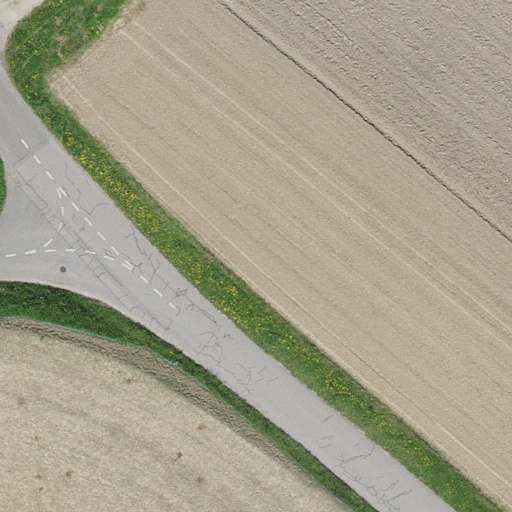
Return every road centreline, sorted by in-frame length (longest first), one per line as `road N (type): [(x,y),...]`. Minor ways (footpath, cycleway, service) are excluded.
road 1 (tertiary): [(413,511),(115,245)]
road 2 (tertiary): [(115,245),(0,109)]
